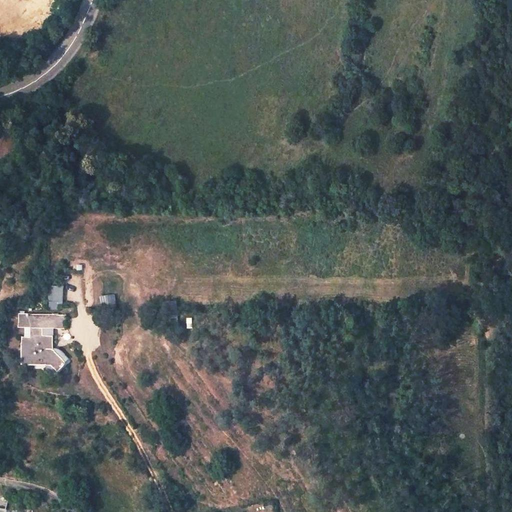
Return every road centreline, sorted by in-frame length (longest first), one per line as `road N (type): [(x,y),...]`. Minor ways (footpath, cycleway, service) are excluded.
road 1 (track): [(172,511),(85,353)]
road 2 (unclassified): [(95,0),(48,83),(0,98)]
